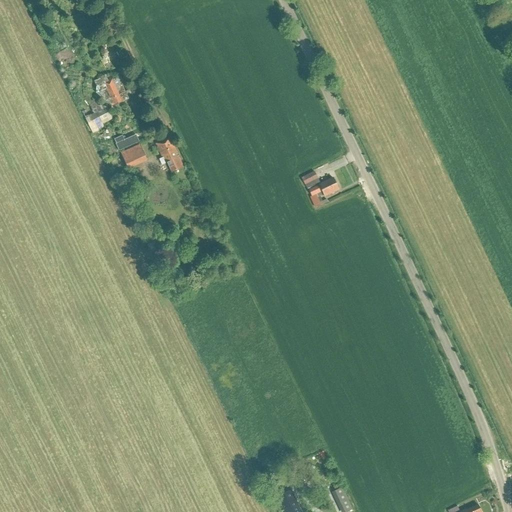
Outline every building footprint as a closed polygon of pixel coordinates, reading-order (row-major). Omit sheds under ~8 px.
[(125,92),(121,84),(123,83),(120,76),(114,79),(114,78),(106,82),(104,77),(94,82),(96,87),(95,93),(112,107),(121,102),(122,103),(130,99),(126,91),(125,92)] [(106,106),(86,117),(92,129),(112,118),(106,106)] [(169,138),(156,144),(162,158),(159,160),(161,166),(167,163),(171,173),(183,167),(169,138)] [(120,153),(127,170),(146,162),(139,145),(120,153)] [(314,173),(301,179),(306,190),(319,183),(314,173)] [(320,185),(309,190),(311,196),(312,197),(316,195),(322,192),(323,195),(324,197),(338,190),(333,179),(326,182),(320,185)] [(312,197),(310,198),(314,208),(321,205),(316,195),(312,197)] [(300,476),(294,478),(299,491),(305,488),(300,476)] [(347,511),(352,510),(338,482),(331,485),(334,491),(331,493),(340,511),(347,511)] [(277,496),(284,511),(300,511),(290,490),(277,496)]
